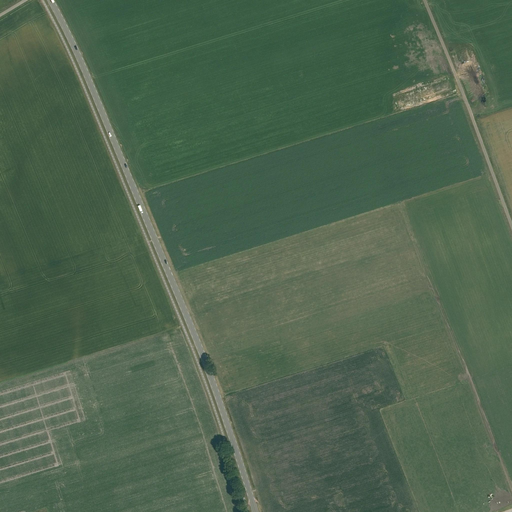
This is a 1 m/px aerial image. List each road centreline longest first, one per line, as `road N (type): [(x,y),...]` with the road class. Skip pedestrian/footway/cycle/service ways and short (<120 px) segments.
road 1 (primary): [(254,511),(209,373),(50,0)]
road 2 (unclassified): [(511,227),(424,0)]
